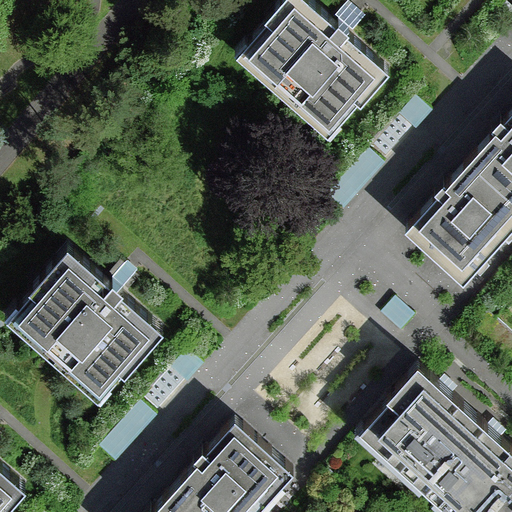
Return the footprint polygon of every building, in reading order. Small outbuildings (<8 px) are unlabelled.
[(319,0),(266,0),(227,45),(327,132),(389,61),(319,0)] [(511,91),(469,139),(511,179),(511,91)] [(511,179),(469,139),(399,215),(457,269),(511,208),(511,179)] [(61,235),(0,307),(0,316),(99,401),(165,323),(61,235)] [(421,491),(491,417),(421,354),(354,429),(421,491)] [(144,393),(103,438),(120,453),(161,409),(144,393)] [(167,477),(207,511),(237,511),(290,452),(233,402),(167,477)] [(511,435),(491,417),(421,491),(444,511),(453,511),(511,448),(511,435)] [(511,511),(511,448),(453,511),(511,511)] [(0,455),(0,511),(1,511),(29,481),(0,455)] [(207,511),(167,477),(136,511),(207,511)]
